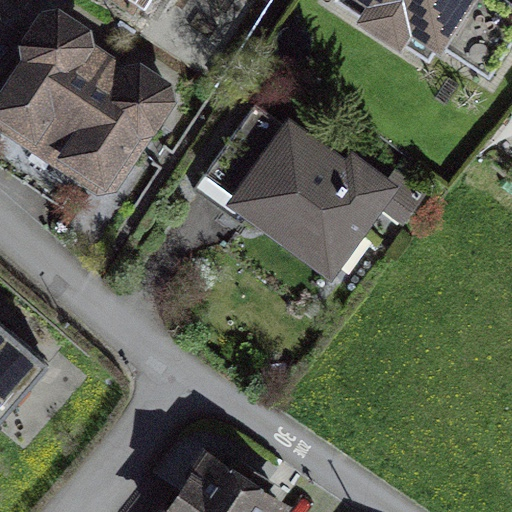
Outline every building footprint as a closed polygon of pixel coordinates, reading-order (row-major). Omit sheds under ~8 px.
[(336,0),(334,5),(359,21),(355,28),(402,58),(406,51),(430,66),(436,57),(441,60),(445,55),(489,83),(511,49),(511,3),(507,0),(336,0)] [(90,34),(58,13),(41,16),(18,50),(21,65),(0,95),(0,134),(98,197),(118,196),(151,143),(157,141),(177,107),(173,88),(139,66),(128,69),(94,48),(90,34)] [(226,211),(330,284),(401,191),(352,155),(346,163),(289,123),(285,128),(256,107),(204,181),(233,201),(226,211)] [(0,430),(48,372),(0,330),(0,430)] [(206,438),(154,511),(278,511),(288,492),(206,438)]
